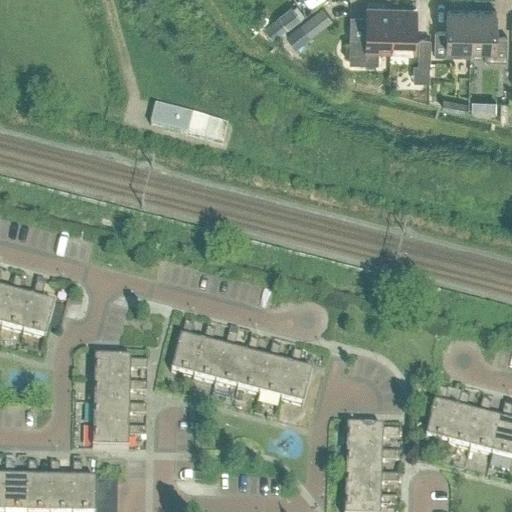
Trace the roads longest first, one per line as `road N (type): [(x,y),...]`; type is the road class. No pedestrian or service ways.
road 1 (residential): [(0,442),(48,442),(60,434),(69,348),(80,335),(94,339),(106,282)]
road 2 (residential): [(106,282),(279,328),(309,323)]
road 3 (residential): [(290,511),(315,492),(331,398),(374,399)]
